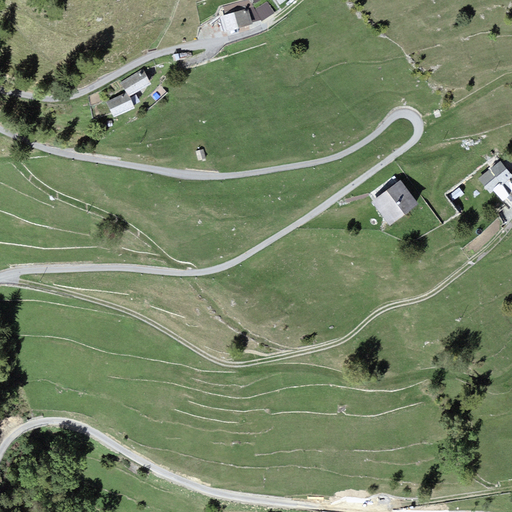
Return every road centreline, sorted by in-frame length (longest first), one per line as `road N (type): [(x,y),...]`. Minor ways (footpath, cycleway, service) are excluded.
road 1 (unclassified): [(0,276),(108,267),(210,271),(310,215),(411,143),(419,129),(413,116),(397,115),(334,157),(216,177),(52,151),(0,129)]
road 2 (track): [(0,278),(143,318),(209,358),(252,366),(349,343),(383,311),(451,288),(511,236)]
road 3 (unclassified): [(365,511),(214,491),(70,421),(24,426),(0,450)]
road 4 (unclassified): [(0,89),(71,96),(172,50),(266,26)]
road 5 (track): [(511,491),(378,511)]
